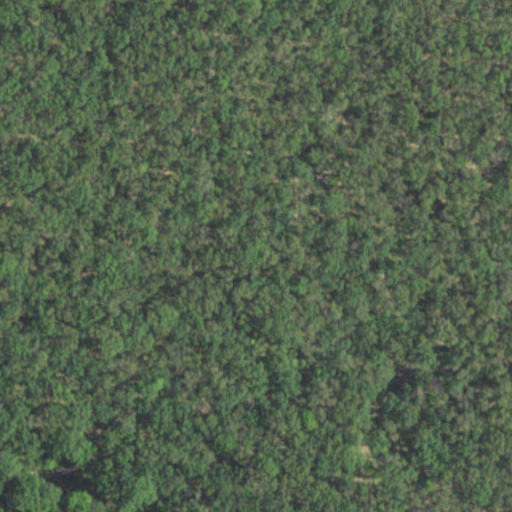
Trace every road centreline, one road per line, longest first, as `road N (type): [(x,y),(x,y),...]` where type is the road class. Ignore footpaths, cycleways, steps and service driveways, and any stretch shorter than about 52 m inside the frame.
road 1 (track): [(145,0),(182,35),(269,85),(353,273),(361,316),(358,381),(339,419),(263,480),(256,511)]
road 2 (track): [(511,352),(161,418),(43,475),(0,471)]
